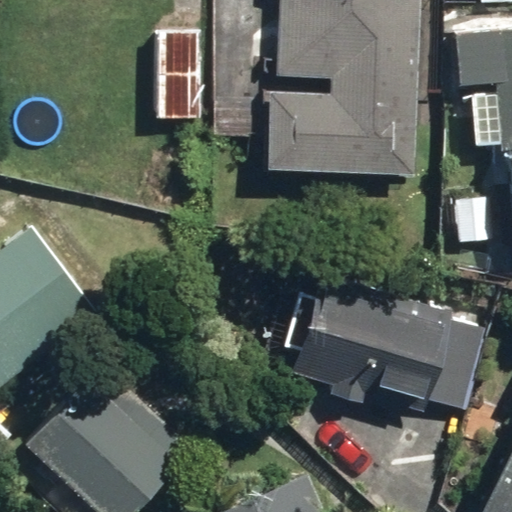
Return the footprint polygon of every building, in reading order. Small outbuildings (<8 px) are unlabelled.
[(213,0),(212,136),(266,136),(265,170),(414,178),(420,0),(213,0)] [(511,26),(446,31),(451,88),(464,87),(470,150),(499,147),(508,251),(511,250),(511,26)] [(195,34),(154,32),(151,111),(191,113),(195,34)] [(32,226),(0,248),(0,388),(98,318),(32,226)] [(465,410),(484,325),(304,277),(283,369),(465,410)] [(137,511),(189,455),(90,366),(18,445),(92,511),(137,511)] [(511,511),(511,430),(472,511),(511,511)] [(319,511),(298,471),(219,511),(319,511)]
